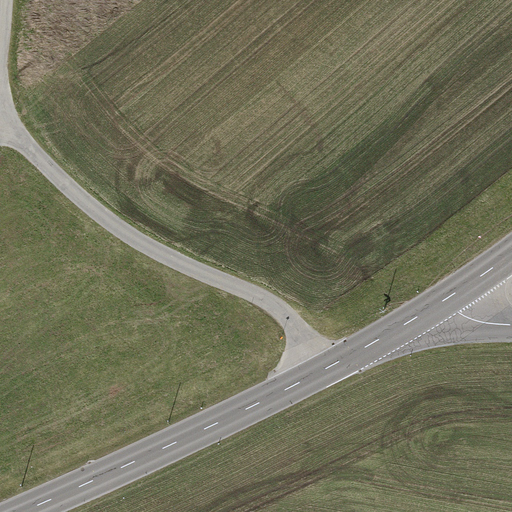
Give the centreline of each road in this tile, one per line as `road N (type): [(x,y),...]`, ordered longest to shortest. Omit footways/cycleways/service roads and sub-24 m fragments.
road 1 (secondary): [(442,302),(324,374),(24,511)]
road 2 (track): [(324,374),(283,311),(113,226),(0,121)]
